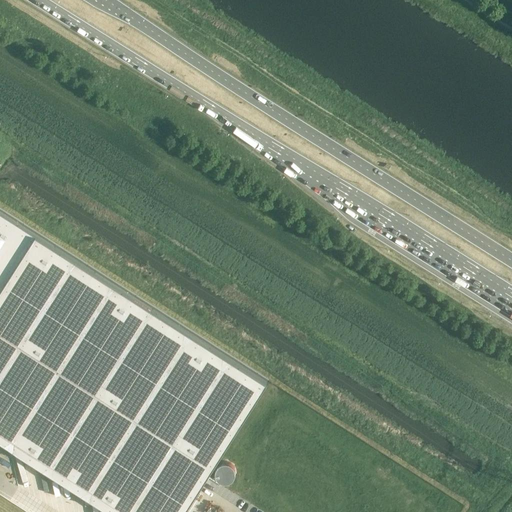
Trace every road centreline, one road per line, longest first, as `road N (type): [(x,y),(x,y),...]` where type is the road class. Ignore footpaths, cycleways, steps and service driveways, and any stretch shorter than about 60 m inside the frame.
road 1 (trunk): [(38,0),(511,294)]
road 2 (trunk): [(511,261),(104,0)]
